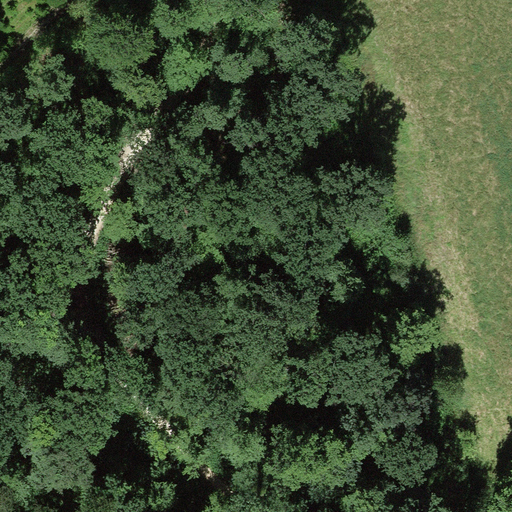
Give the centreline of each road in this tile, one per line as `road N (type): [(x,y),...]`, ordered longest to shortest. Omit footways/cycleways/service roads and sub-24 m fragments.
road 1 (track): [(223,0),(201,59),(141,136),(0,403)]
road 2 (track): [(245,511),(88,331),(81,248)]
road 3 (track): [(73,511),(19,362)]
